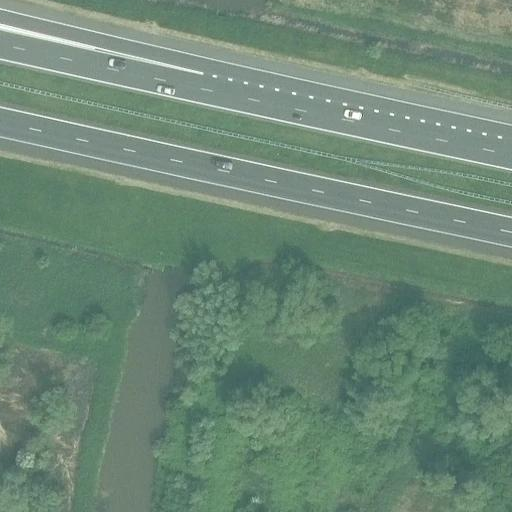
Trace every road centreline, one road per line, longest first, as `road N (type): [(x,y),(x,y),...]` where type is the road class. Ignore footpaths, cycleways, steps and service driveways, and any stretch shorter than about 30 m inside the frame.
road 1 (motorway): [(0,120),(511,232)]
road 2 (motorway): [(511,152),(202,87)]
road 3 (motorway): [(202,87),(0,29)]
road 4 (motorway): [(202,87),(0,43)]
